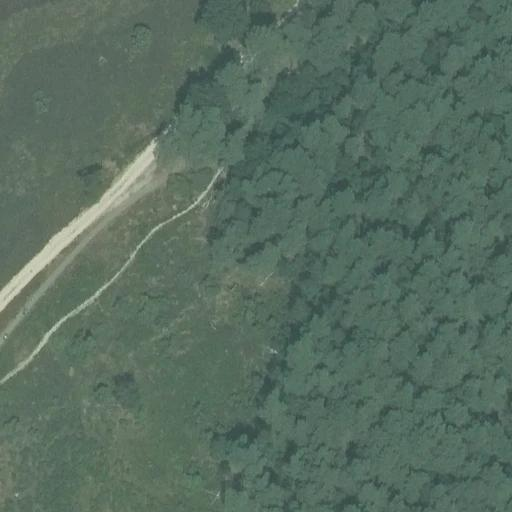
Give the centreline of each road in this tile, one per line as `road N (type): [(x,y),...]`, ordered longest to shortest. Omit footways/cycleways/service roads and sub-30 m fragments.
road 1 (unknown): [(380,0),(234,145),(193,206),(156,228),(120,273),(0,384)]
road 2 (track): [(310,0),(0,306)]
